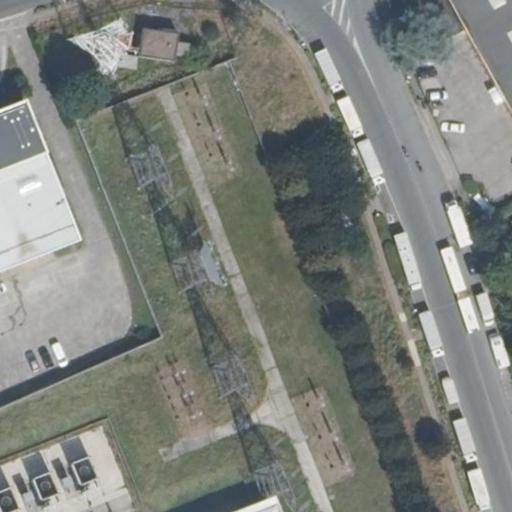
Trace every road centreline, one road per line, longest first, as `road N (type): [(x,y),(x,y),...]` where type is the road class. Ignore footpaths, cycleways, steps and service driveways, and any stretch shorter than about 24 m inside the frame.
road 1 (unclassified): [(511,489),(429,221),(383,106)]
road 2 (unknown): [(0,333),(70,294),(86,277),(99,239),(18,1)]
road 3 (unclassified): [(295,0),(316,11),(383,106)]
